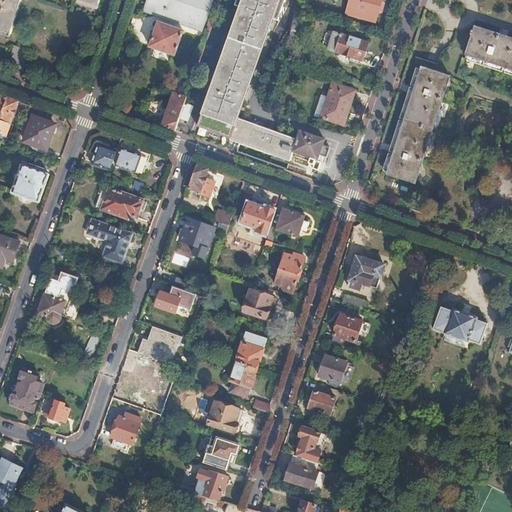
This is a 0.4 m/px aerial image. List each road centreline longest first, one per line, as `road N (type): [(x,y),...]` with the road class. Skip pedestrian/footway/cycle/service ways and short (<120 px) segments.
road 1 (residential): [(0,428),(71,449),(85,444),(188,148)]
road 2 (residential): [(252,500),(348,205)]
road 3 (residential): [(88,112),(0,363)]
road 4 (residential): [(348,205),(414,0)]
road 5 (residential): [(348,205),(511,264)]
road 6 (residential): [(188,148),(348,205)]
